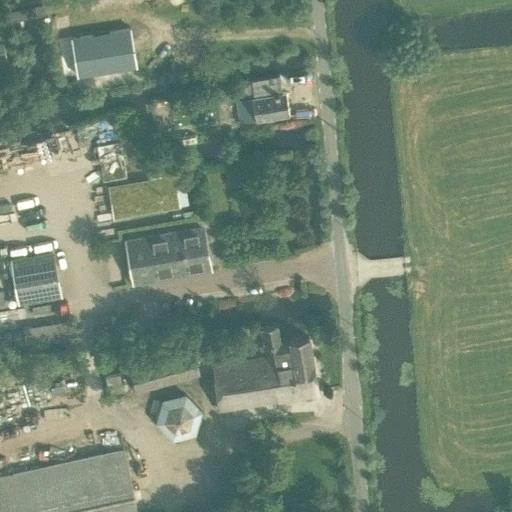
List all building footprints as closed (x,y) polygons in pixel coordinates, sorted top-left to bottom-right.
[(137,29),(79,38),(85,78),(143,68),(137,29)] [(77,80),(66,82),(67,84),(67,87),(68,92),(77,91),(79,90),(79,89),(77,80)] [(254,97),(252,85),(228,89),(229,91),(221,93),(222,102),(236,101),(240,122),(289,113),(286,91),(254,97)] [(174,173),(121,182),(127,215),(179,206),(174,173)] [(199,228),(131,240),(138,280),(206,268),(199,228)] [(52,256),(13,263),(19,298),(58,291),(52,256)] [(29,326),(30,343),(74,340),(68,320),(29,326)] [(280,341),(277,324),(261,327),(264,344),(259,345),(260,351),(264,350),(265,356),(212,364),(219,409),(318,393),(308,336),(288,339),(288,340),(280,341)] [(130,368),(136,392),(200,374),(193,350),(130,368)] [(173,437),(195,432),(201,410),(185,393),(163,400),(157,421),(173,437)] [(0,511),(138,511),(124,448),(0,475),(0,511)] [(241,511),(239,500),(184,511),(241,511)]
